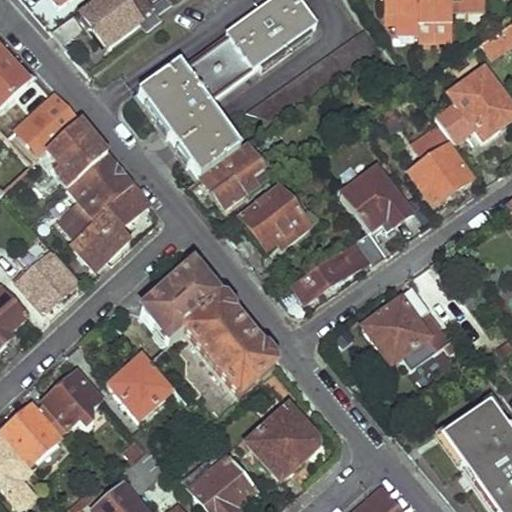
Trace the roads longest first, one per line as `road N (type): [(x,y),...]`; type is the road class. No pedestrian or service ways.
road 1 (residential): [(1,4),(187,222)]
road 2 (residential): [(289,348),(511,191)]
road 3 (unknown): [(146,177),(328,35),(329,20),(313,0)]
road 4 (residential): [(187,222),(0,396)]
road 5 (unknown): [(248,0),(97,124)]
road 6 (residential): [(187,222),(289,348)]
road 7 (residential): [(289,348),(375,461)]
